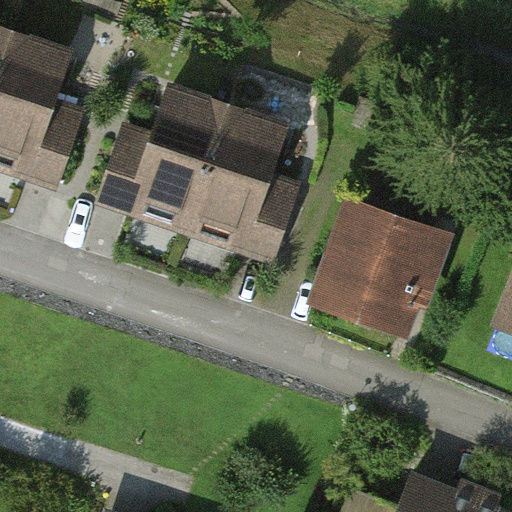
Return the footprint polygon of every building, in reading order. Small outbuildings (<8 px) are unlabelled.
[(0,112),(21,44),(0,37),(0,112)] [(83,63),(21,44),(0,112),(0,153),(51,169),(83,63)] [(240,118),(170,97),(135,213),(203,236),(240,118)] [(310,140),(240,118),(203,236),(273,258),(310,140)] [(458,238),(351,201),(313,311),(420,348),(458,238)] [(511,308),(502,337),(511,341),(511,308)] [(511,511),(423,477),(408,511),(511,511)]
